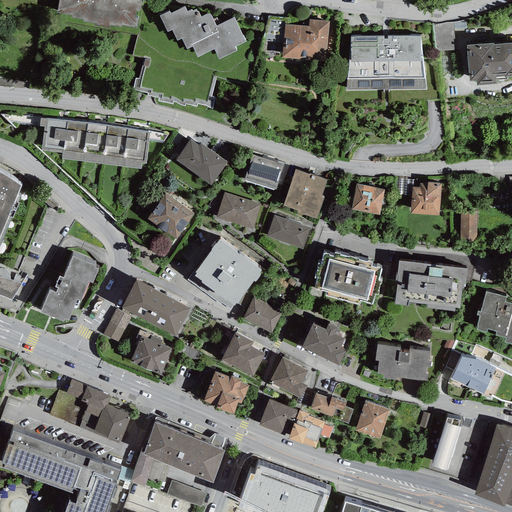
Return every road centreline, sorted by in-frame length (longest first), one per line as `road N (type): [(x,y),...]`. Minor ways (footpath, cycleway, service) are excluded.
road 1 (residential): [(511,163),(338,164),(166,116),(0,93)]
road 2 (primary): [(491,511),(255,437)]
road 3 (residential): [(277,344),(388,392),(511,419)]
road 4 (residential): [(511,289),(464,259),(386,250),(318,230)]
road 5 (residential): [(307,0),(441,15),(495,0)]
road 6 (residential): [(152,393),(127,450),(10,409)]
road 7 (residential): [(0,145),(40,169),(117,241),(123,264)]
road 8 (residential): [(277,344),(123,264)]
